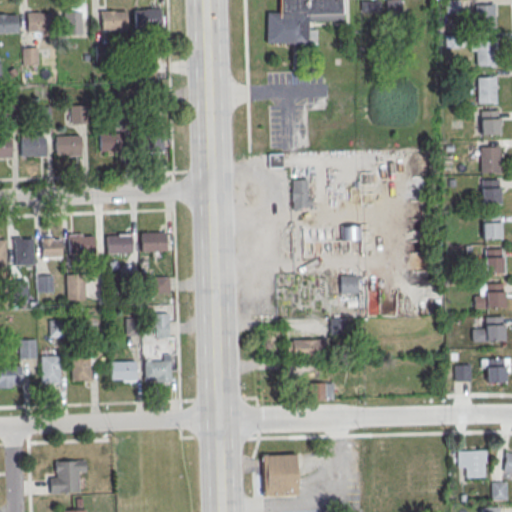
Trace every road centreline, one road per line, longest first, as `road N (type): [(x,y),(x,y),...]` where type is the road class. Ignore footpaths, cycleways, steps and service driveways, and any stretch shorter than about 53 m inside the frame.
road 1 (secondary): [(220,511),(203,0)]
road 2 (residential): [(511,414),(0,425)]
road 3 (residential): [(210,190),(0,198)]
